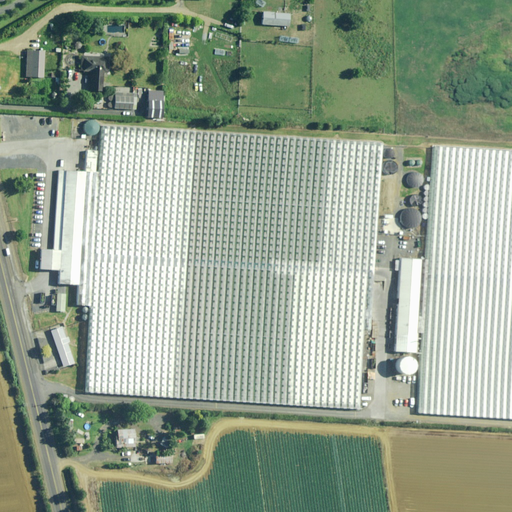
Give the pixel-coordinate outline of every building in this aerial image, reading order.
[(289,14),(262,12),(261,24),(288,27),(289,14)] [(43,78),(44,51),(26,50),(25,77),(43,78)] [(106,72),(107,56),(81,54),(80,71),(89,72),(88,91),(102,92),(103,72),(106,72)] [(115,96),(114,109),(136,110),(137,93),(115,92),(115,96)] [(146,108),(157,109),(157,98),(147,98),(146,108)] [(101,127),(82,395),(357,414),(376,147),(101,127)] [(394,161),(397,158),(394,154),(395,153),(389,148),(382,155),(388,160),(391,158),(394,161)] [(511,153),(430,149),(413,415),(511,421),(511,153)] [(387,174),(388,174),(389,175),(390,175),(392,174),(393,174),(394,173),(395,173),(396,172),(396,171),(397,169),(397,168),(397,167),(397,166),(396,165),(396,163),(395,163),(394,162),(393,161),(392,161),(390,160),(389,160),(388,161),(387,161),(386,162),(385,163),(384,164),(383,165),(383,166),(383,167),(383,168),(383,169),(383,171),(384,172),(385,173),(386,173),(387,174)] [(413,172),(411,173),(410,174),(409,175),(408,176),(408,177),(408,178),(408,180),(408,181),(408,182),(409,184),(410,185),(411,186),(412,186),(413,187),(414,187),(416,187),(417,187),(418,187),(420,186),(421,185),(422,184),(422,183),(423,182),(423,181),(423,179),(423,178),(423,177),(422,175),(421,174),(420,173),(419,173),(418,172),(416,172),(415,172),(414,172),(413,172)] [(57,273),(56,288),(75,289),(83,176),(55,174),(50,253),(33,251),(32,271),(57,273)] [(420,195),(419,195),(418,194),(417,194),(416,193),(414,193),(413,194),(412,194),(411,195),(410,195),(410,196),(409,197),(409,199),(408,200),(408,201),(409,202),(409,203),(410,204),(410,205),(411,206),(412,206),(413,207),(415,207),(416,207),(417,207),(418,206),(419,206),(420,205),(421,204),(421,203),(422,202),(422,201),(422,200),(422,198),(421,197),(421,196),(420,195)] [(403,212),(402,214),(402,215),(401,217),(401,219),(401,220),(402,222),(403,224),(404,225),(405,226),(407,227),(409,228),(410,228),(412,228),(414,228),(416,227),(417,226),(418,225),(420,224),(421,222),(421,221),(422,219),(422,217),(421,215),(421,214),(420,212),(419,211),(417,210),(416,209),(414,208),(412,208),(411,208),(409,208),(407,209),(406,210),(404,211),(403,212)] [(395,261),(388,353),(411,355),(418,263),(395,261)] [(66,294),(57,294),(56,311),(65,312),(66,294)] [(69,337),(66,338),(63,328),(52,332),(63,368),(75,364),(68,343),(70,342),(69,337)] [(400,374),(401,374),(403,375),(404,375),(405,375),(407,374),(408,374),(409,373),(410,372),(411,371),(412,370),(412,368),(412,367),(412,365),(412,364),(412,363),(411,361),(410,360),(409,359),(407,359),(406,358),(404,358),(403,358),(402,359),(400,359),(399,360),(398,361),(397,362),(396,363),(396,365),(396,366),(396,368),(396,369),(397,370),(398,372),(399,373),(400,374)] [(134,430),(117,430),(117,436),(115,436),(115,448),(134,448),(134,430)] [(170,455),(154,456),(155,464),(171,463),(170,455)]
